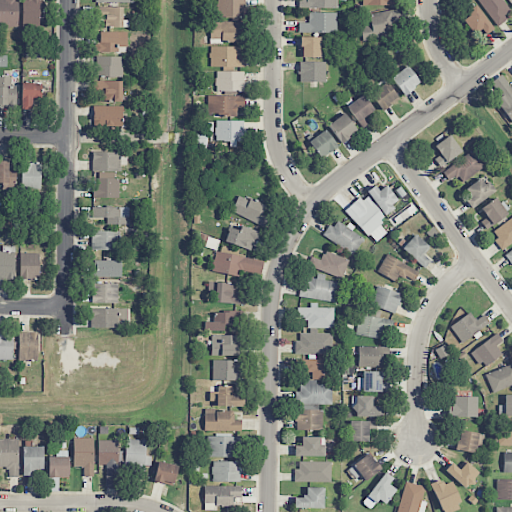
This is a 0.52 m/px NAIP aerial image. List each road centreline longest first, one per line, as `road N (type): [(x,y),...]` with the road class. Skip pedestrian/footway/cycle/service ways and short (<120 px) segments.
road 1 (residential): [(511,50),(342,178),(294,233),(273,303),(269,511)]
road 2 (residential): [(66,336),(68,0)]
road 3 (residential): [(315,204),(277,141),(275,0)]
road 4 (residential): [(478,259),(446,287),(423,330),(417,446)]
road 5 (residential): [(511,305),(390,142)]
road 6 (residential): [(161,511),(0,503)]
